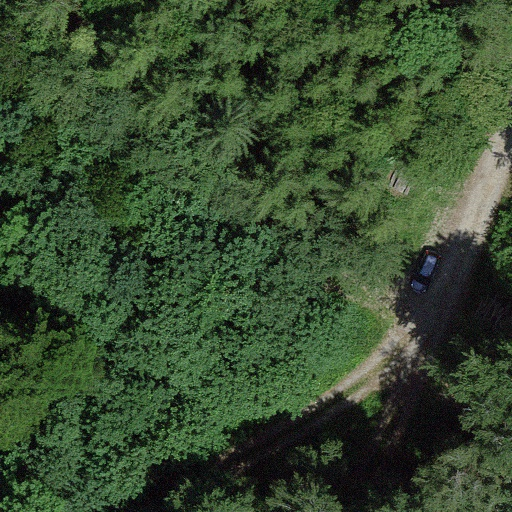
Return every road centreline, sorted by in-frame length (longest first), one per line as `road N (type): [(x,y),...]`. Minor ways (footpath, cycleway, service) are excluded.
road 1 (track): [(511,127),(472,246),(343,511)]
road 2 (track): [(426,335),(140,511)]
